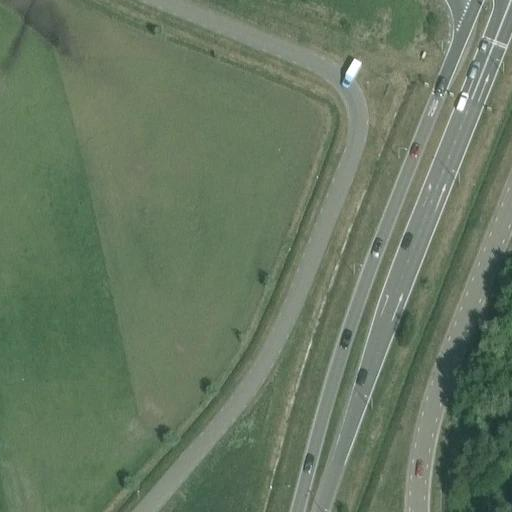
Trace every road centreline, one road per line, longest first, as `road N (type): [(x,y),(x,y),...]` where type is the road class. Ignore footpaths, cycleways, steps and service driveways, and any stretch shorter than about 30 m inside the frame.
road 1 (unclassified): [(147,0),(334,82),(354,126),(351,150),(263,357),(242,394),(140,511)]
road 2 (secondary): [(475,0),(344,342),(309,511)]
road 3 (secondary): [(318,511),(511,10)]
road 4 (unclassified): [(409,511),(424,413),(511,190)]
